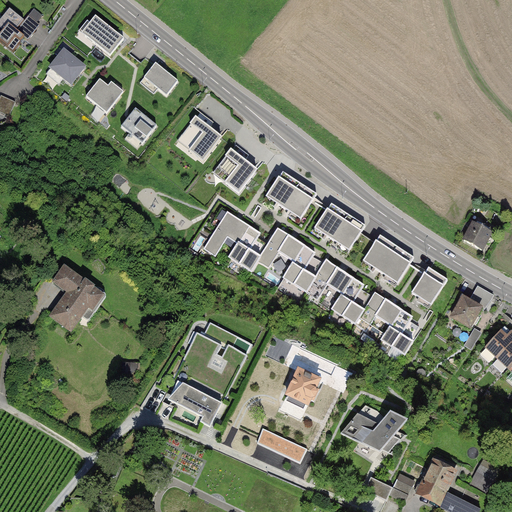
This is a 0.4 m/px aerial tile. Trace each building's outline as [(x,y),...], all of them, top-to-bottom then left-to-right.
[(0,25),(0,42),(13,53),(25,38),(17,32),(25,22),(12,12),(1,26),(0,25)] [(123,41),(96,20),(83,36),(111,57),(123,41)] [(88,72),(62,53),(49,71),(75,90),(88,72)] [(179,85),(155,67),(144,82),(168,100),(179,85)] [(107,88),(100,82),(85,100),(106,117),(124,96),(111,84),(107,88)] [(2,97),(0,100),(0,113),(10,118),(16,104),(2,97)] [(159,128),(135,110),(123,127),(146,145),(159,128)] [(222,139),(196,118),(177,142),(204,162),(222,139)] [(258,171),(231,150),(213,174),(239,195),(258,171)] [(301,186),(285,175),(266,202),(283,213),(301,186)] [(318,197),(301,186),(283,213),(300,224),(318,197)] [(350,218),(333,207),(315,234),(332,245),(350,218)] [(261,236),(228,215),(206,250),(217,257),(228,240),(238,246),(230,259),(252,273),(258,264),(269,271),(280,254),(295,264),(285,279),(318,301),(328,286),(341,295),(331,311),(366,334),(377,318),(391,327),(382,341),(407,357),(416,343),(404,335),(414,320),(376,295),(366,310),(356,303),(365,289),(326,264),(315,281),(303,273),(313,257),(279,235),(264,259),(251,251),(261,236)] [(366,229),(350,218),(332,245),(348,256),(366,229)] [(491,235),(474,225),(464,241),(482,251),(491,235)] [(398,250),(381,239),(363,266),(380,277),(398,250)] [(414,261),(398,250),(380,277),(396,288),(414,261)] [(53,320),(74,336),(85,323),(91,327),(111,301),(69,269),(56,284),(72,296),(53,320)] [(433,306),(449,282),(430,270),(414,293),(433,306)] [(481,310),(463,300),(452,319),(470,329),(481,310)] [(170,403),(214,427),(257,349),(213,325),(170,403)] [(511,340),(511,331),(505,325),(485,346),(497,357),(511,340)] [(476,329),(467,347),(474,350),(483,332),(476,329)] [(511,364),(511,340),(497,357),(509,368),(511,364)] [(326,385),(300,372),(287,398),(313,411),(326,385)] [(358,414),(342,435),(381,451),(382,449),(392,454),(408,437),(396,432),(408,417),(390,409),(383,419),(377,412),(366,408),(360,415),(358,414)] [(448,490),(459,469),(434,456),(415,492),(441,505),(448,490)] [(502,475),(484,463),(471,484),(490,495),(502,475)] [(407,503),(415,486),(397,477),(393,486),(373,475),(368,485),(363,483),(361,487),(387,500),(390,494),(407,503)] [(448,490),(441,505),(455,511),(479,511),(482,507),(448,490)]
